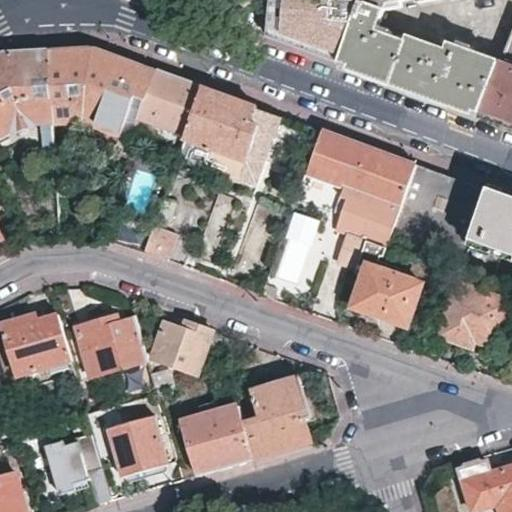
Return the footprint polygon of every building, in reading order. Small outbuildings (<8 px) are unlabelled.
[(358,0),(299,0),(295,46),(301,48),(340,62),(359,2),(358,0)] [(480,113),(499,62),(450,44),(447,51),(377,27),(386,1),(389,0),(358,0),(359,2),(340,62),(376,75),(458,105),(480,113)] [(511,26),(499,62),(511,66),(511,26)] [(90,47),(50,51),(53,121),(80,121),(82,121),(87,123),(121,135),(134,97),(142,100),(144,100),(156,68),(101,49),(94,47),(90,47)] [(0,56),(0,137),(15,130),(17,134),(20,134),(34,128),(35,127),(36,125),(36,124),(43,122),(45,153),(55,152),(53,121),(50,51),(3,55),(0,56)] [(511,124),(511,66),(499,62),(480,113),(510,124),(511,124)] [(175,75),(156,68),(144,100),(142,100),(129,138),(180,156),(187,138),(205,86),(175,75)] [(274,137),(283,115),(273,112),(269,111),(258,106),(205,86),(187,138),(215,148),(207,167),(255,185),(269,148),(253,142),(258,131),(273,137),(274,137)] [(367,237),(388,244),(417,163),(371,147),(323,130),(308,172),(345,185),(343,195),(348,197),(362,203),(353,232),(367,237)] [(269,148),(273,137),(258,131),(253,142),(269,148)] [(417,163),(388,244),(444,265),(461,270),(471,243),(491,190),(453,176),(417,163)] [(511,197),(491,190),(471,243),(511,258),(511,197)] [(155,254),(169,260),(176,239),(164,234),(175,200),(166,196),(155,225),(146,251),(155,254)] [(348,197),(338,226),(349,230),(353,232),(362,203),(348,197)] [(146,251),(155,225),(121,213),(111,240),(146,251)] [(367,237),(353,232),(349,230),(337,258),(357,266),(367,237)] [(388,244),(367,237),(357,266),(366,270),(354,304),(410,323),(424,282),(378,264),(383,252),(386,253),(388,244)] [(498,345),(511,302),(511,299),(461,281),(442,333),(467,343),(469,335),(498,345)] [(18,376),(71,362),(74,361),(61,314),(41,319),(40,315),(4,324),(18,376)] [(149,362),(137,317),(121,321),(119,315),(76,326),(90,377),(149,362)] [(216,331),(194,323),(190,330),(167,322),(155,358),(201,374),(216,331)] [(171,369),(152,373),(157,393),(176,388),(171,369)] [(263,418),(245,424),(254,459),(292,449),(312,443),(307,421),(314,419),(302,378),(255,391),(263,418)] [(0,424),(3,437),(16,433),(2,381),(0,381),(0,424)] [(254,459),(245,424),(240,407),(183,423),(198,475),(221,468),(254,459)] [(177,459),(164,416),(156,419),(155,416),(108,429),(122,477),(170,465),(169,461),(177,459)] [(95,505),(111,500),(101,467),(88,471),(78,438),(47,447),(61,496),(90,487),(95,505)] [(511,467),(508,468),(504,457),(475,465),(487,507),(511,500),(511,467)] [(0,511),(26,511),(16,474),(0,478),(0,511)]
